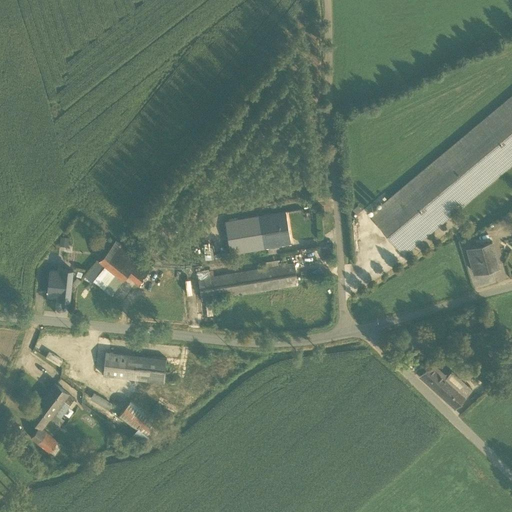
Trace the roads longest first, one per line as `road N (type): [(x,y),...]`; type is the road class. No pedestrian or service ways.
road 1 (unclassified): [(347,334),(266,342),(0,316)]
road 2 (unclassified): [(328,0),(347,334)]
road 3 (unclassified): [(511,477),(362,331)]
road 4 (unclassified): [(511,288),(362,331)]
